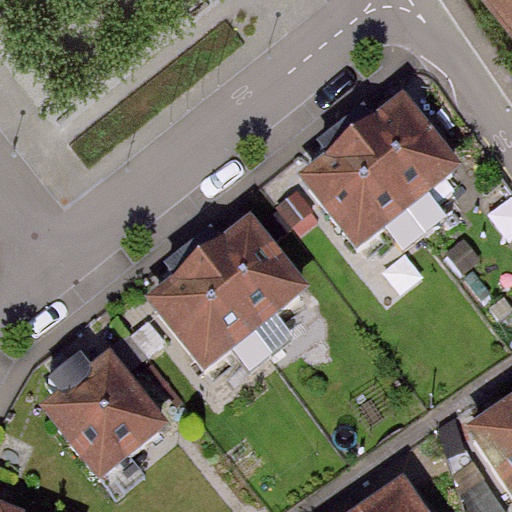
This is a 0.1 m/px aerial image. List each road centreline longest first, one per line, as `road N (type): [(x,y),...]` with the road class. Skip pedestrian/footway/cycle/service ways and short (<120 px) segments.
road 1 (residential): [(53,253),(388,0)]
road 2 (residential): [(410,0),(511,136)]
